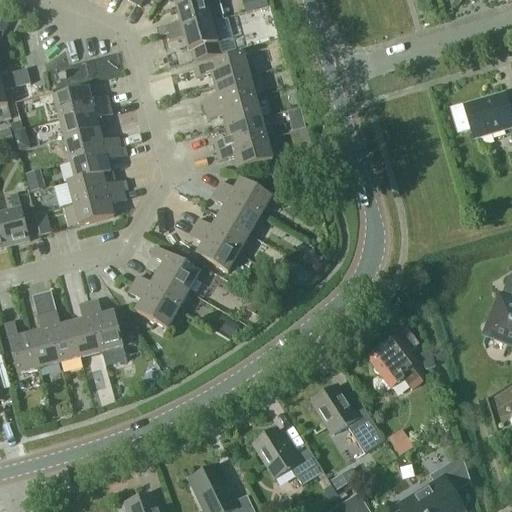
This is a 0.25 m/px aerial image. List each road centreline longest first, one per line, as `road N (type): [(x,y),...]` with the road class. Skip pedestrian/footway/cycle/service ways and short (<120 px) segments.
road 1 (tertiary): [(5,473),(95,447),(201,402),(358,283),(374,224),(331,76)]
road 2 (residential): [(0,285),(124,250),(167,181),(124,30),(39,0)]
road 3 (residential): [(331,76),(511,24)]
